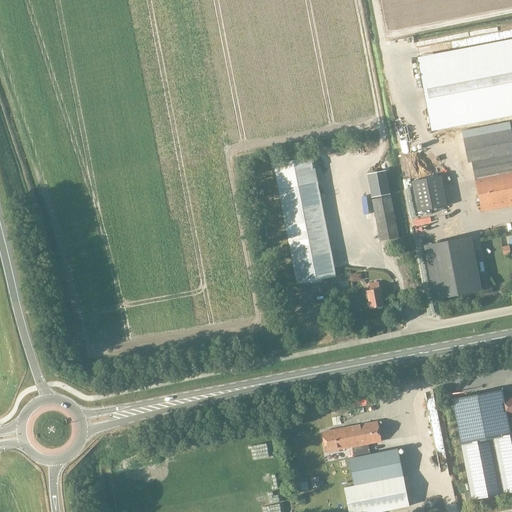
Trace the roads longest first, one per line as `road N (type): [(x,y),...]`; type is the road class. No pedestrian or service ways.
road 1 (secondary): [(262,384),(511,336)]
road 2 (secondary): [(81,436),(262,384)]
road 3 (secondary): [(262,384),(77,413)]
road 4 (motorway): [(49,399),(0,241)]
road 5 (track): [(380,132),(355,0)]
